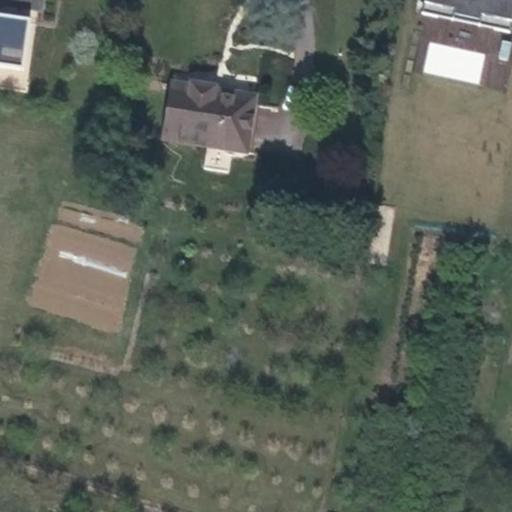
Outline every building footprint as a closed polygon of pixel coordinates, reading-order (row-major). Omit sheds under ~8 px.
[(422,14),(425,0),(418,0),(416,13),(422,14)] [(511,0),(425,0),(422,14),(510,33),(511,25),(511,0)] [(0,15),(0,65),(24,69),(31,20),(0,15)] [(246,154),(254,104),(214,97),(215,88),(191,84),(191,87),(172,84),(163,141),(246,154)] [(255,95),(215,88),(214,97),(254,104),(255,95)]
